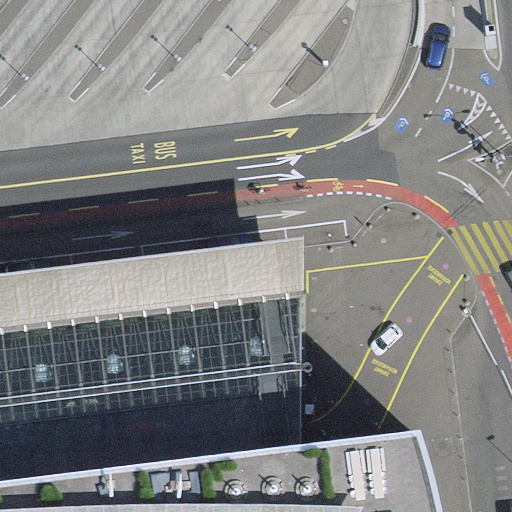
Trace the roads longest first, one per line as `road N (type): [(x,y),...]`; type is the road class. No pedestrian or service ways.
road 1 (unclassified): [(0,188),(300,151),(435,167)]
road 2 (unclassified): [(435,167),(484,203),(511,259)]
